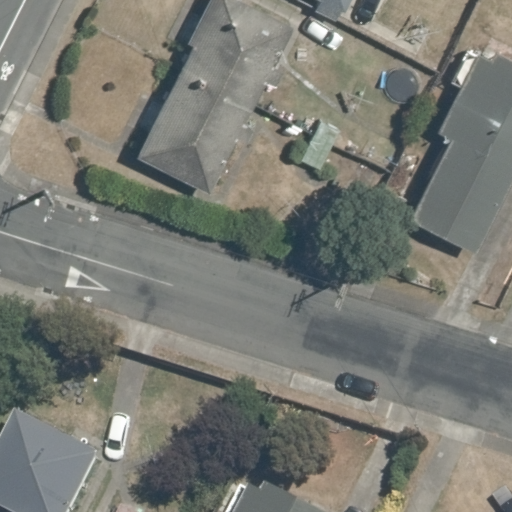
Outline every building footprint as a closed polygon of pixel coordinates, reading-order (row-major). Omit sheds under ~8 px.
[(286,27),(228,0),(210,0),(138,158),(210,191),(286,27)] [(317,0),(314,6),(367,33),(384,0),(317,0)] [(408,201),(419,206),(412,221),(478,249),(490,220),(508,228),(511,218),(511,63),(474,47),(438,130),(408,201)] [(336,136),(314,124),(295,159),(318,171),(336,136)] [(390,404),(289,365),(277,395),(379,434),(390,404)] [(74,511),(103,451),(20,412),(0,453),(0,508),(8,511),(74,511)] [(308,511),(258,487),(245,511),(308,511)] [(148,511),(125,500),(118,511),(148,511)]
